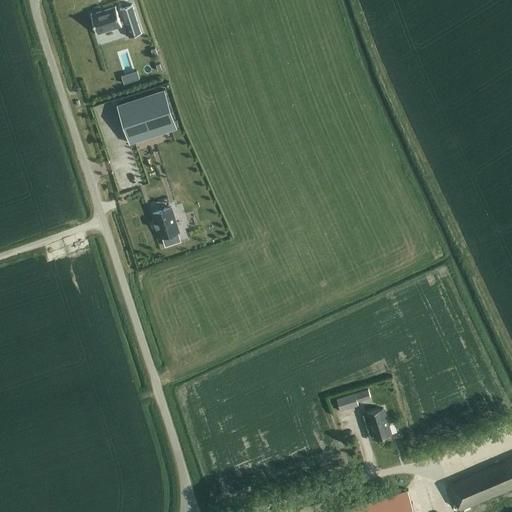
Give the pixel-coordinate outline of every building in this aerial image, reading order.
[(109,0),(85,0),(88,10),(111,4),(109,0)] [(141,32),(132,4),(120,7),(129,36),(141,32)] [(92,14),(91,14),(96,29),(97,34),(98,34),(98,33),(106,31),(121,26),(122,26),(122,25),(125,24),(124,20),(120,21),(115,6),(115,7),(104,10),(101,11),(92,14)] [(130,143),(177,128),(165,90),(117,105),(130,143)] [(144,141),(130,146),(143,185),(157,180),(144,141)] [(160,211),(153,213),(161,238),(163,237),(165,245),(175,242),(172,234),(178,231),(170,208),(182,205),(178,191),(155,198),(157,207),(159,207),(160,211)] [(205,204),(199,206),(202,214),(208,212),(205,204)] [(337,399),(340,410),(359,405),(355,393),(337,399)] [(383,408),(367,413),(375,439),(391,434),(383,408)] [(348,420),(358,417),(357,412),(347,416),(348,420)] [(511,459),(449,486),(460,511),(511,488),(511,459)] [(415,511),(408,489),(340,510),(340,511),(415,511)]
